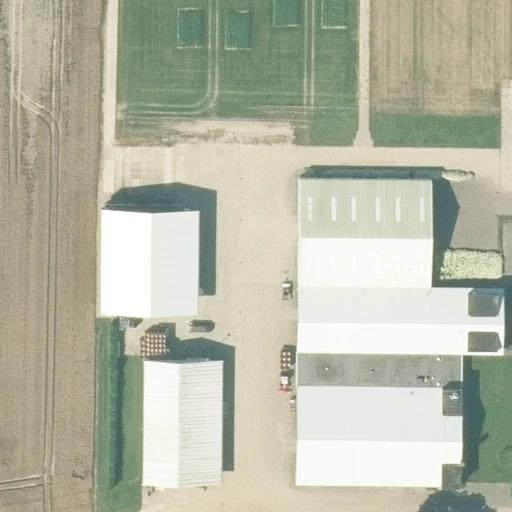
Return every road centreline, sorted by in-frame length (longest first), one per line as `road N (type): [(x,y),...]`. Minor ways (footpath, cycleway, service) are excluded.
road 1 (track): [(363,0),(362,158)]
road 2 (track): [(107,154),(111,0)]
